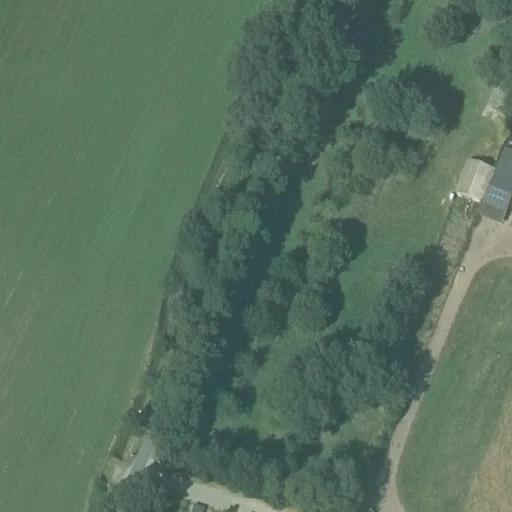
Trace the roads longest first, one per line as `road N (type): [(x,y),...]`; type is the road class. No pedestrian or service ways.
road 1 (unclassified): [(129,464),(327,0)]
road 2 (residential): [(129,464),(158,484),(242,511)]
